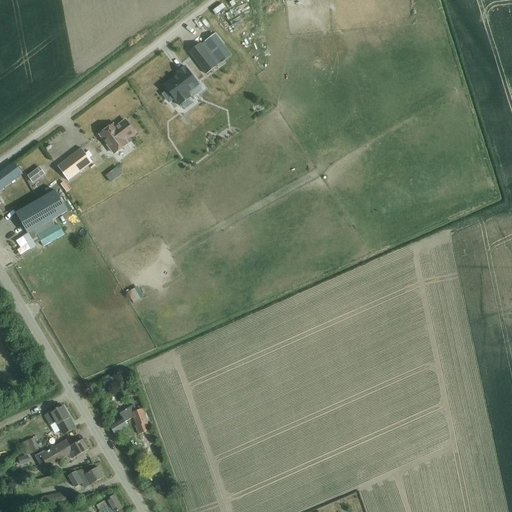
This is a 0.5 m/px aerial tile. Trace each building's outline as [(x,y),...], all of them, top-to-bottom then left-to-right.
[(215,35),(205,42),(221,63),(231,55),(215,35)] [(189,52),(206,75),(217,66),(200,44),(189,52)] [(168,92),(164,95),(169,101),(169,102),(173,98),(179,106),(191,98),(188,94),(198,86),(199,85),(185,67),(178,73),(179,75),(172,80),(172,79),(164,86),(168,92)] [(100,135),(115,154),(128,145),(127,143),(126,143),(130,141),(130,140),(129,138),(135,133),(126,121),(116,129),(115,127),(111,130),(109,128),(104,132),(100,135)] [(57,167),(69,182),(69,181),(92,164),(93,163),(88,157),(82,149),(81,149),(75,154),(61,164),(59,166),(57,167)] [(0,190),(22,174),(14,162),(0,172),(0,190)] [(117,167),(106,176),(111,183),(122,174),(117,167)] [(40,168),(28,178),(32,184),(44,175),(40,168)] [(64,181),(61,184),(67,191),(70,189),(64,181)] [(19,201),(33,193),(29,187),(15,196),(19,201)] [(67,212),(55,191),(16,213),(34,245),(40,242),(34,231),(67,212)] [(18,240),(13,244),(17,250),(22,246),(18,240)] [(131,290),(135,302),(145,298),(141,286),(131,290)] [(109,385),(116,382),(114,377),(107,380),(109,385)] [(143,409),(135,411),(132,406),(120,413),(122,417),(109,425),(115,434),(128,426),(125,421),(134,416),(137,425),(136,426),(139,433),(149,429),(147,422),(143,409)] [(75,430),(62,407),(49,415),(46,417),(51,426),(57,423),(64,436),(75,430)] [(34,438),(22,443),(27,455),(38,450),(34,438)] [(59,461),(70,455),(71,457),(73,461),(76,459),(89,451),(83,441),(83,440),(74,445),(70,438),(45,453),(44,451),(35,456),(36,458),(41,466),(46,463),(47,465),(49,466),(51,466),(52,465),(53,464),(59,460),(59,461)] [(105,478),(99,468),(86,475),(83,470),(75,472),(68,477),(75,489),(82,485),(85,489),(105,478)] [(44,506),(73,499),(71,491),(42,497),(44,506)] [(103,503),(97,507),(99,511),(117,511),(123,509),(115,497),(103,503)]
